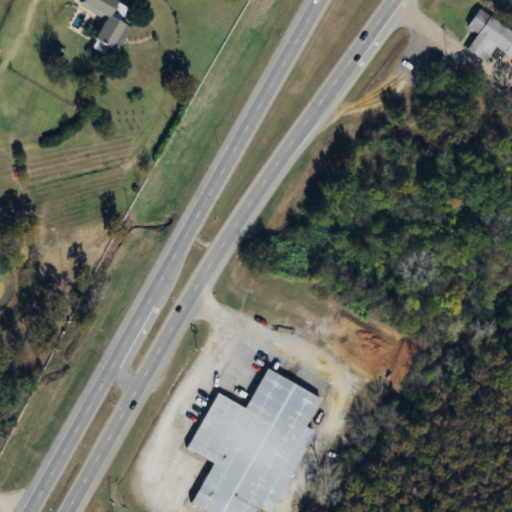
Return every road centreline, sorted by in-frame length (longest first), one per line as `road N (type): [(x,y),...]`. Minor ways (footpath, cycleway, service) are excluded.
road 1 (primary): [(268,108),(27,511)]
road 2 (primary): [(142,384),(262,184),(393,0)]
road 3 (primary): [(69,511),(142,384)]
road 4 (primary): [(328,0),(268,108)]
